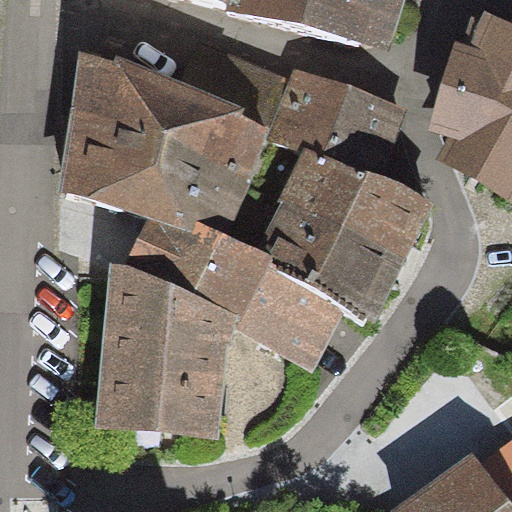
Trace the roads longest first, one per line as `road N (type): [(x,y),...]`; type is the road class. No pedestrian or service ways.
road 1 (residential): [(108,511),(295,454),(337,420),(455,258),(454,214),(420,130),(422,79),(452,0)]
road 2 (residential): [(32,0),(0,479)]
